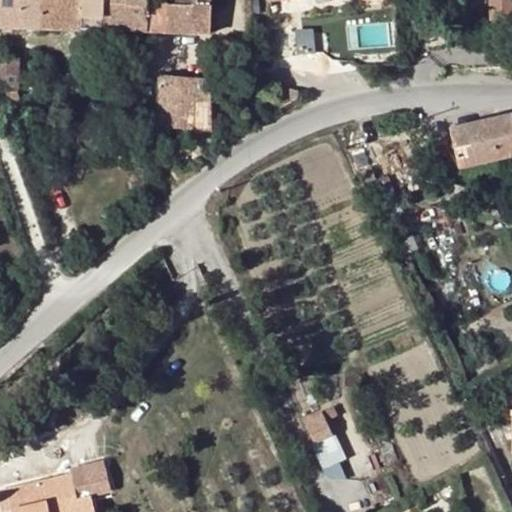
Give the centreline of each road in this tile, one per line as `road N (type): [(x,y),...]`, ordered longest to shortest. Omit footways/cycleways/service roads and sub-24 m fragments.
road 1 (tertiary): [(188,196),(264,140),(333,110),(511,95)]
road 2 (residential): [(188,196),(331,511)]
road 3 (residential): [(61,304),(0,131)]
road 4 (tertiary): [(61,304),(188,196)]
road 5 (track): [(150,54),(150,130),(188,196)]
